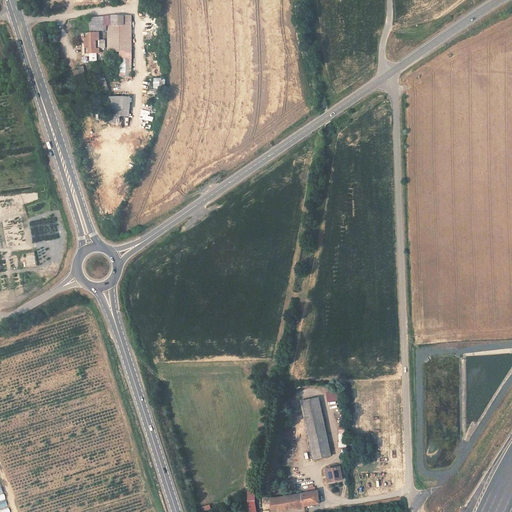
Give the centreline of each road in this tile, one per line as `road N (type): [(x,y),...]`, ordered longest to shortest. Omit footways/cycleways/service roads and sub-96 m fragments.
road 1 (unclassified): [(386,76),(395,110),(408,491)]
road 2 (tertiary): [(386,76),(157,232)]
road 3 (primary): [(176,511),(119,333)]
road 4 (primary): [(73,192),(19,18)]
road 5 (tertiary): [(498,0),(386,76)]
road 6 (track): [(138,0),(97,13),(19,18)]
road 7 (unclassified): [(408,491),(338,501),(308,462)]
